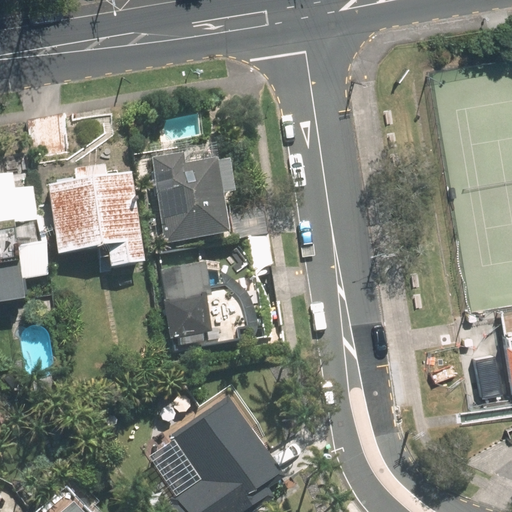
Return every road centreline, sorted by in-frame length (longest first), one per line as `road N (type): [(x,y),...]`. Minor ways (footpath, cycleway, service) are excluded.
road 1 (residential): [(332,227),(387,440),(417,486),(456,511)]
road 2 (secondary): [(300,7),(0,57)]
road 3 (residential): [(390,511),(364,481),(343,430),(334,382),(332,227)]
road 4 (residential): [(300,7),(332,227)]
